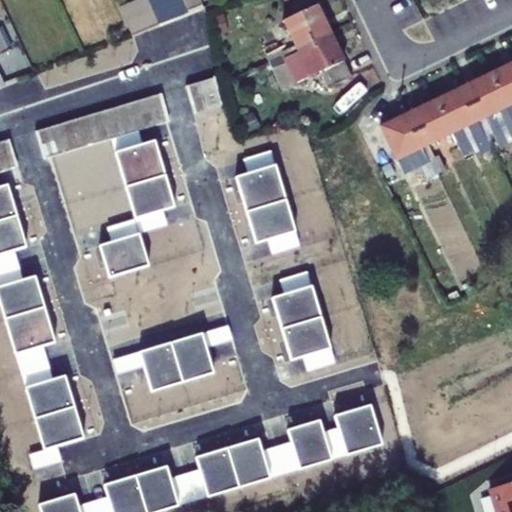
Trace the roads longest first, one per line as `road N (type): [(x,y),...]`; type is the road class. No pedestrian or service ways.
road 1 (residential): [(17,116),(119,445),(267,398)]
road 2 (residential): [(267,398),(170,67)]
road 3 (residential): [(368,0),(401,67),(511,13)]
road 4 (residential): [(17,116),(170,67)]
